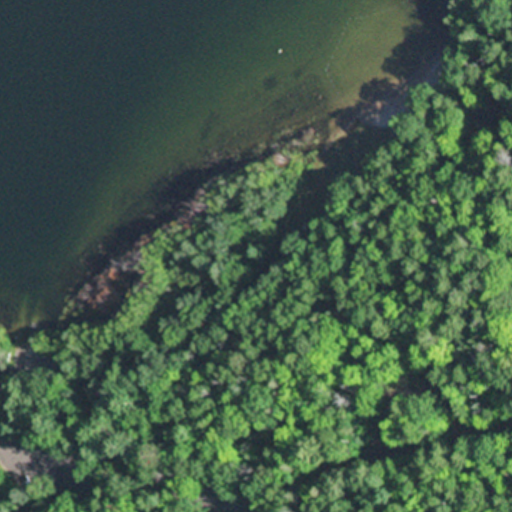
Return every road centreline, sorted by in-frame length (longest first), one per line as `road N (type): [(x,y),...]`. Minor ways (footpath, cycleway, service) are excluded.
road 1 (residential): [(229,511),(199,486),(53,443),(23,364),(30,340)]
road 2 (residential): [(511,415),(262,495),(242,511)]
